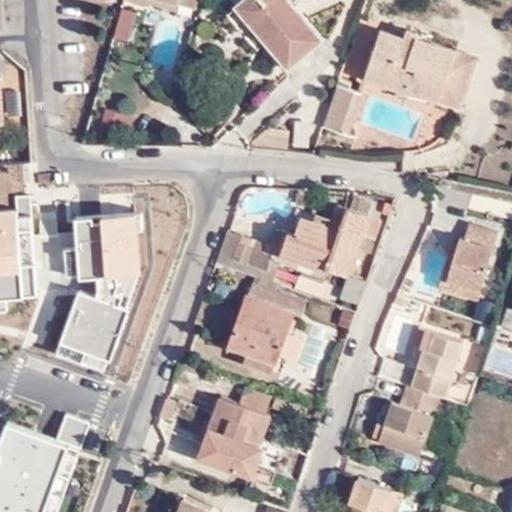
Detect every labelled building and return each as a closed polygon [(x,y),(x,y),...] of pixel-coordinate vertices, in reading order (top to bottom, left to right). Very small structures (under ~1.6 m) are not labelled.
[(163,0),(125,0),(180,16),(183,6),(163,0)] [(163,0),(183,6),(197,9),(199,4),(199,0),(163,0)] [(314,38),(283,0),(242,0),(244,2),(230,13),(225,6),(211,17),(242,54),(254,45),(274,68),(314,38)] [(437,99),(453,49),(416,37),(417,30),(404,27),(399,36),(378,29),(365,69),(408,83),(407,88),(437,99)] [(474,56),(453,49),(437,99),(457,106),(474,56)] [(408,83),(365,69),(362,77),(406,92),(407,88),(408,83)] [(175,99),(176,78),(148,77),(148,99),(175,99)] [(324,112),(348,120),(359,90),(333,83),(324,112)] [(324,112),(319,126),(343,133),(348,120),(324,112)] [(102,130),(122,135),(126,118),(107,113),(102,130)] [(301,122),(287,121),(285,147),(299,148),(301,122)] [(57,188),(24,180),(7,177),(0,205),(0,206),(48,217),(56,189),(57,188)] [(159,197),(176,199),(173,185),(159,186),(159,197)] [(278,236),(277,239),(333,261),(336,255),(350,262),(373,205),(342,192),(332,214),(306,205),(298,222),(284,217),(278,236)] [(452,268),(484,279),(502,219),(475,211),(469,226),(465,226),(462,239),(452,268)] [(242,223),(229,219),(218,252),(231,256),(242,223)] [(259,230),(242,223),(231,256),(247,261),(259,230)] [(247,261),(266,268),(277,239),(278,236),(259,230),(247,261)] [(481,291),(484,279),(452,268),(462,239),(455,238),(443,278),(481,291)] [(233,343),(254,350),(256,344),(281,353),(300,302),(306,305),(311,289),(284,278),(282,283),(261,275),(257,286),(253,286),(233,343)] [(420,345),(410,377),(441,388),(458,335),(417,319),(410,342),(420,345)] [(256,344),(254,350),(251,354),(277,364),(281,353),(256,344)] [(410,377),(408,383),(440,394),(441,388),(410,377)] [(250,382),(246,394),(270,403),(275,391),(250,382)] [(440,394),(408,383),(404,396),(396,393),(382,433),(422,446),(440,394)] [(270,403),(246,394),(222,386),(212,417),(223,422),(213,450),(256,467),(265,448),(257,445),(272,404),(270,403)] [(41,431),(45,417),(17,409),(13,424),(41,431)] [(78,425),(45,417),(41,431),(13,424),(0,419),(0,470),(5,471),(8,459),(55,472),(63,439),(74,442),(78,425)] [(223,422),(212,417),(202,445),(213,450),(223,422)] [(62,487),(74,442),(63,439),(55,472),(8,459),(5,471),(62,487)] [(388,511),(387,511),(395,490),(357,477),(348,502),(354,505),(351,511),(388,511)] [(226,511),(229,502),(224,500),(226,495),(216,490),(214,495),(189,486),(180,511),(226,511)] [(289,511),(292,505),(271,497),(265,511),(289,511)]
